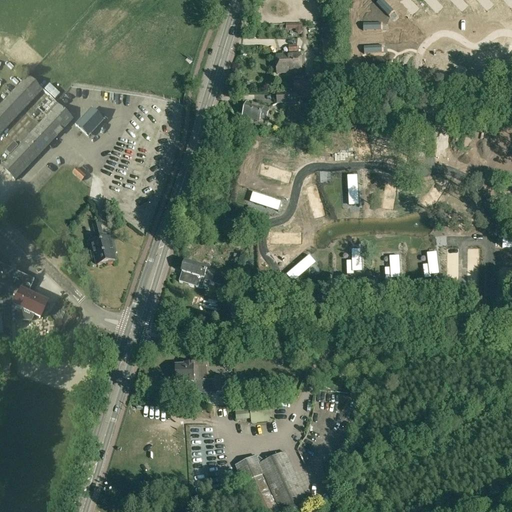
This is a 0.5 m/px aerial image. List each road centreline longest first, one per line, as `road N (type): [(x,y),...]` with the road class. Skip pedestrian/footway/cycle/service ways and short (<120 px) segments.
road 1 (unknown): [(230,334),(232,301),(245,285),(361,275),(370,188),(391,166),(424,163),(441,101),(501,90),(511,98)]
road 2 (unclassified): [(511,323),(169,337),(133,329)]
road 3 (secondary): [(133,329),(236,0)]
road 4 (secondary): [(80,511),(133,329)]
road 5 (unknown): [(334,330),(280,433),(258,450),(232,437)]
road 6 (tertiary): [(98,315),(0,223)]
